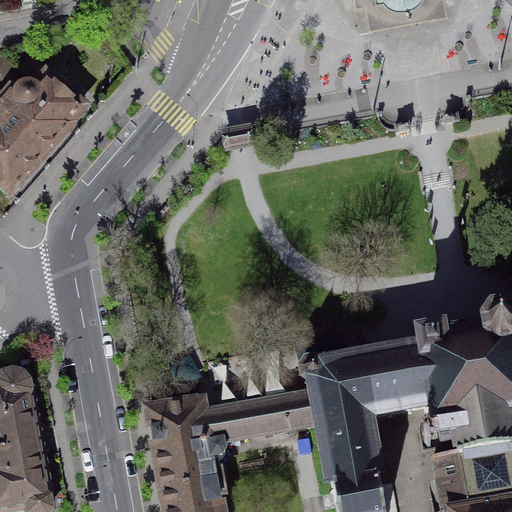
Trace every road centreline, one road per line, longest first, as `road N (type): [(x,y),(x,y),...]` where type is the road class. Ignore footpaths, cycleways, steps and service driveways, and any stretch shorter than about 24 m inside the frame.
road 1 (residential): [(70,249),(83,207),(198,69),(239,0)]
road 2 (residential): [(115,511),(70,249)]
